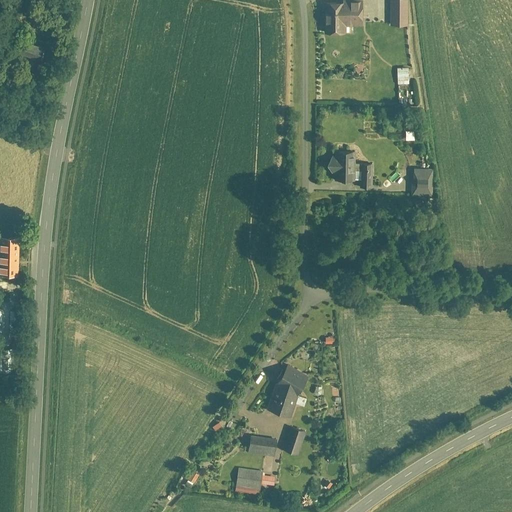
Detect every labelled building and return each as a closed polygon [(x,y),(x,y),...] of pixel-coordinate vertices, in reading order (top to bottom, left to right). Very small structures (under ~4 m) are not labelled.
[(324,2),(324,33),(350,33),(350,26),(361,25),(360,0),(335,0),(335,2),(324,2)] [(388,0),(389,26),(405,26),(404,0),(388,0)] [(45,49),(22,41),(17,55),(40,62),(45,49)] [(407,68),(396,68),(397,85),(407,84),(407,68)] [(406,140),(416,140),(415,116),(405,116),(406,140)] [(354,151),(333,151),(333,155),(331,155),(331,172),(333,172),(333,180),(360,180),(360,188),(373,188),(373,163),(354,163),(354,151)] [(432,169),(413,169),(413,179),(410,179),(410,196),(432,197),(432,169)] [(0,235),(0,274),(15,275),(17,236),(0,235)] [(1,348),(0,372),(12,372),(12,348),(1,348)] [(275,383),(267,409),(290,416),(297,393),(308,375),(287,363),(275,383)] [(292,425),(283,450),(297,455),(306,430),(292,425)] [(250,435),(248,454),(274,457),(277,438),(250,435)] [(238,466),(235,490),(260,494),(262,485),(272,486),(274,475),(264,474),(264,469),(238,466)] [(187,481),(194,484),(199,474),(193,470),(187,481)]
